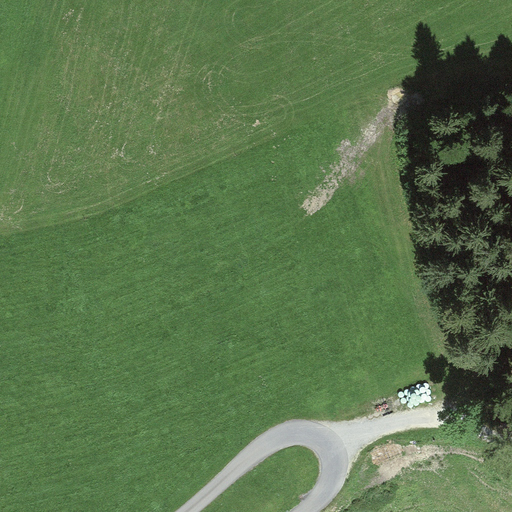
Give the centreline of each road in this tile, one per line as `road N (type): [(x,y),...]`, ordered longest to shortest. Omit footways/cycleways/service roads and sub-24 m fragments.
road 1 (track): [(326,444),(420,418),(511,441)]
road 2 (track): [(188,511),(273,440),(301,433),(326,444)]
